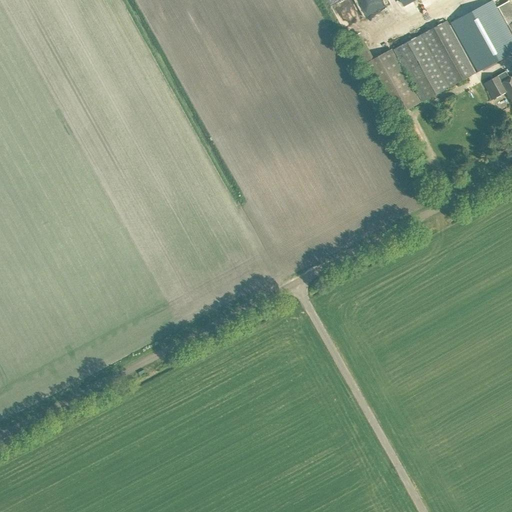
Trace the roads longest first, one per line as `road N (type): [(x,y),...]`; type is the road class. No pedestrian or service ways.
road 1 (unclassified): [(0,436),(293,283)]
road 2 (unclassified): [(422,511),(293,283)]
road 3 (unclassified): [(293,283),(511,169)]
